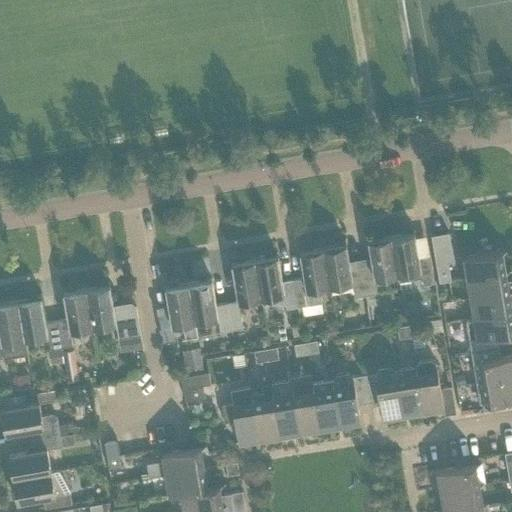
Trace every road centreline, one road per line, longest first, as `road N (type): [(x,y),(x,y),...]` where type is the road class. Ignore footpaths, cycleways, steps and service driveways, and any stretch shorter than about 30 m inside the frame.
road 1 (tertiary): [(511,131),(127,198)]
road 2 (residential): [(127,198),(162,410),(113,418)]
road 3 (track): [(374,155),(349,0)]
road 4 (residential): [(384,447),(511,421)]
road 5 (tertiary): [(127,198),(0,219)]
